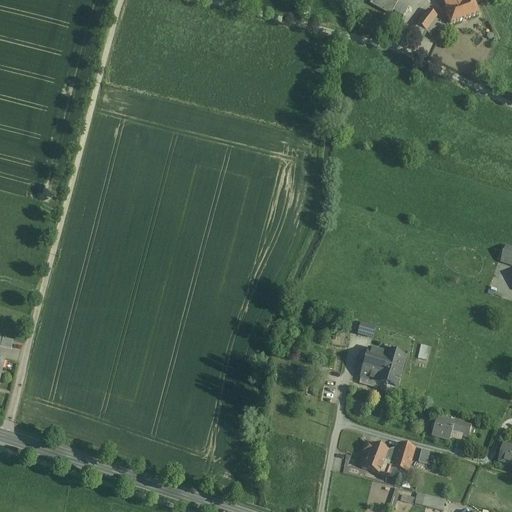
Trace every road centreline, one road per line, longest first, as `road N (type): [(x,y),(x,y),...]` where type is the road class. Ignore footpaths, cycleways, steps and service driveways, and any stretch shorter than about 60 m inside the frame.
road 1 (secondary): [(0,435),(230,511)]
road 2 (residential): [(500,432),(490,456),(475,462),(337,424)]
